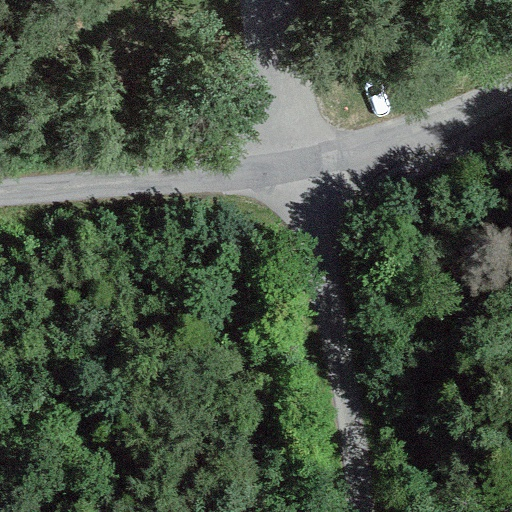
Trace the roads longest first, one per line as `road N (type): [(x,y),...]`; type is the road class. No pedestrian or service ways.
road 1 (unclassified): [(353,511),(353,442),(309,169)]
road 2 (unclassified): [(0,195),(309,169)]
road 3 (unclassified): [(309,169),(511,97)]
